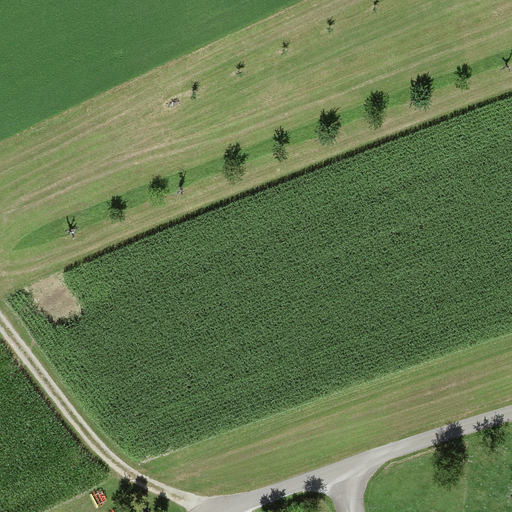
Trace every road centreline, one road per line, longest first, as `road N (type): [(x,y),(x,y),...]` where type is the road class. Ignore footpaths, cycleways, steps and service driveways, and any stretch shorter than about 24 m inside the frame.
road 1 (unclassified): [(222,511),(511,406)]
road 2 (track): [(0,326),(92,444),(134,477),(213,511)]
